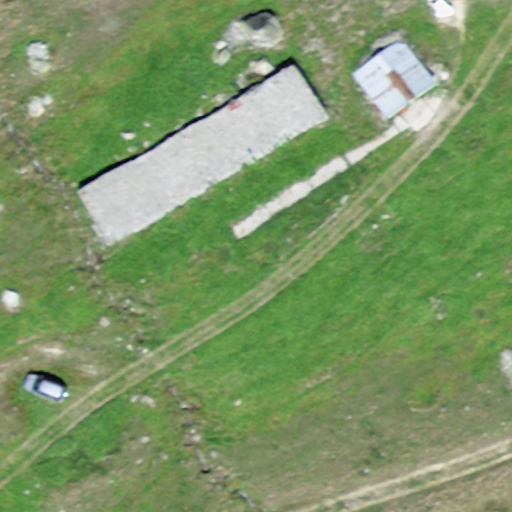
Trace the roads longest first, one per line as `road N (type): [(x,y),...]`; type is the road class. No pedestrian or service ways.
road 1 (track): [(0,477),(315,245),(511,38)]
road 2 (track): [(511,444),(320,511)]
